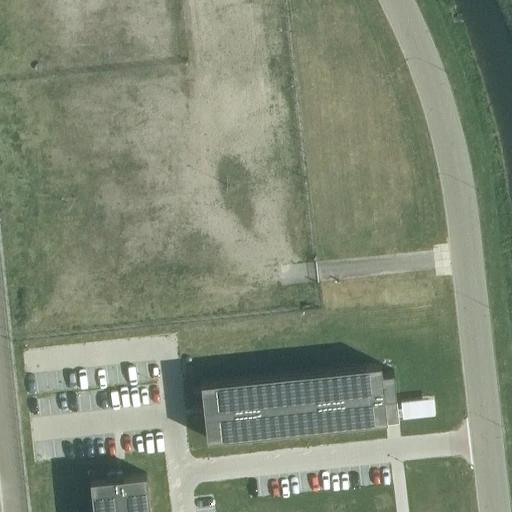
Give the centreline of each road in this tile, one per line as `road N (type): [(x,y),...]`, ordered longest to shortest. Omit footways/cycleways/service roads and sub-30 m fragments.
road 1 (unclassified): [(397,0),(432,83),(457,175),(486,440)]
road 2 (unclassified): [(182,511),(177,473),(486,440)]
